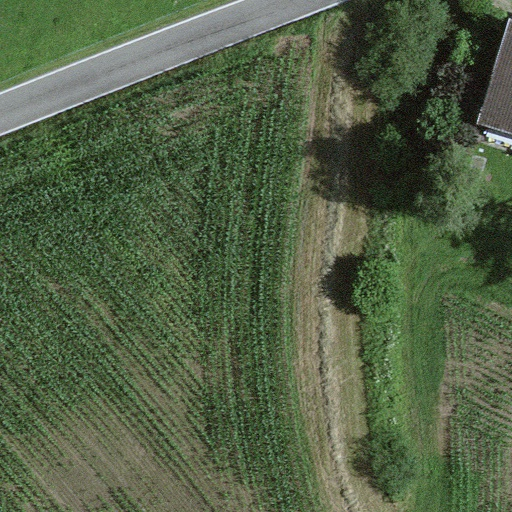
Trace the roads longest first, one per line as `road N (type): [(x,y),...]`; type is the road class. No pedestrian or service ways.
road 1 (track): [(404,511),(386,379),(415,0)]
road 2 (unclassified): [(0,113),(288,0)]
